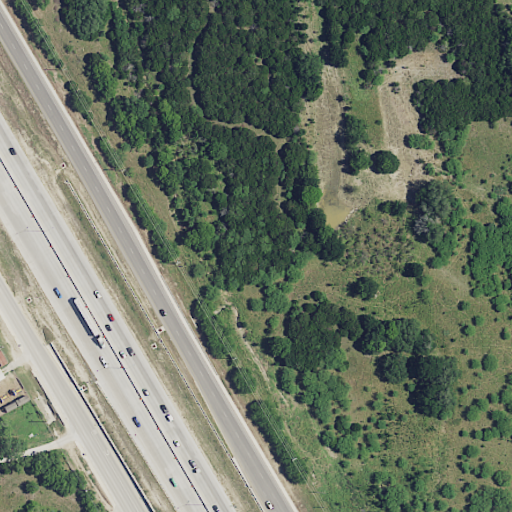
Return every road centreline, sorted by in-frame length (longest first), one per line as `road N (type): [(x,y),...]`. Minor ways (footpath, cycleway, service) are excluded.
road 1 (motorway): [(220,511),(0,137)]
road 2 (secondary): [(202,365),(0,21)]
road 3 (motorway): [(0,178),(196,511)]
road 4 (secondary): [(285,511),(202,365)]
road 5 (secondary): [(0,288),(84,430)]
